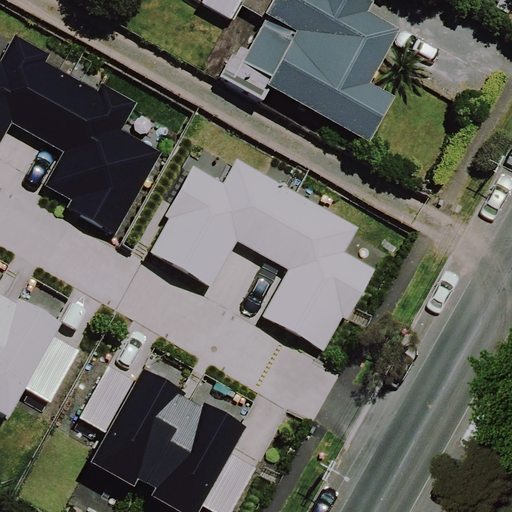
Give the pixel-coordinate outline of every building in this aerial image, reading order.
[(174,68),(41,0),(0,0),(0,127),(109,188),(174,68)] [(359,12),(337,0),(202,0),(198,7),(228,24),(236,10),(256,21),(219,87),(257,108),(264,96),(362,150),(387,106),(364,93),(392,42),(354,21),(359,12)] [(386,186),(196,90),(130,220),(320,316),(386,186)] [(100,263),(0,215),(0,379),(37,397),(100,263)] [(265,372),(137,301),(65,432),(192,502),(265,372)]
